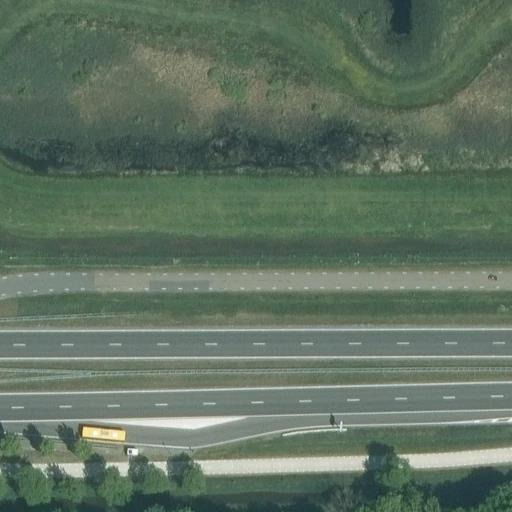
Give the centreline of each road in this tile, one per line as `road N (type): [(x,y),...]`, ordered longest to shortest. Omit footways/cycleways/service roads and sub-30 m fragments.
road 1 (trunk): [(0,407),(511,398)]
road 2 (unclassified): [(0,288),(511,281)]
road 3 (trunk): [(511,345),(0,347)]
